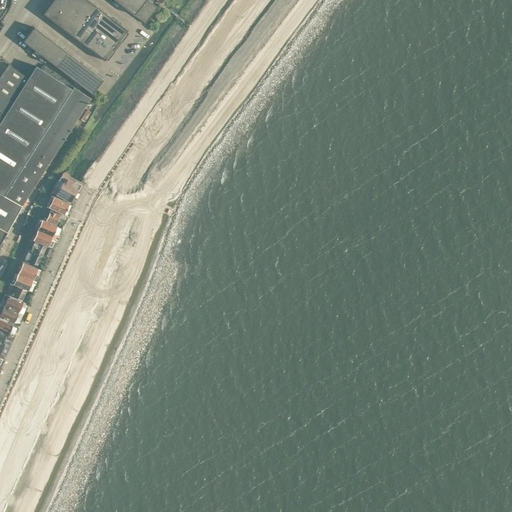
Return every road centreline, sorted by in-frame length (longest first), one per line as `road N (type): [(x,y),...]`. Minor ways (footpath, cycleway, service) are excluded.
road 1 (residential): [(100,164),(0,382)]
road 2 (unclassified): [(223,0),(100,164)]
